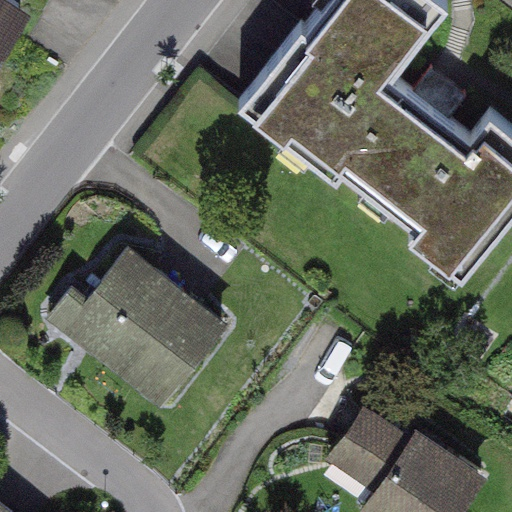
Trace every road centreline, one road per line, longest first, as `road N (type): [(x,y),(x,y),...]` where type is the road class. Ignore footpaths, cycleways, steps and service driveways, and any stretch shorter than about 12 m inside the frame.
road 1 (residential): [(0,243),(187,0)]
road 2 (residential): [(0,368),(142,481),(143,511)]
